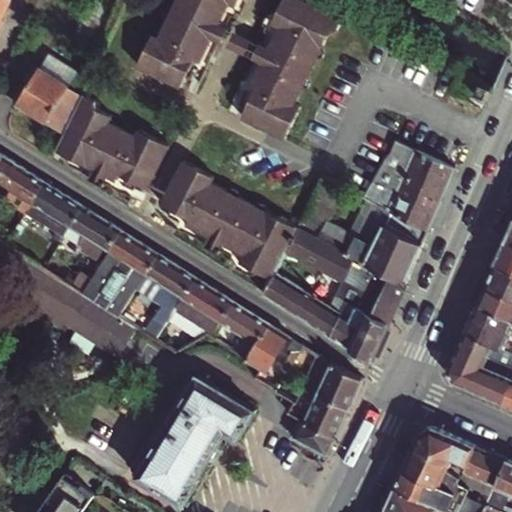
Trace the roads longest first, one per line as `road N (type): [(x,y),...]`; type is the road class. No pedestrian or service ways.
road 1 (residential): [(0,135),(402,382)]
road 2 (secondary): [(402,382),(511,138)]
road 3 (secondary): [(337,511),(402,382)]
